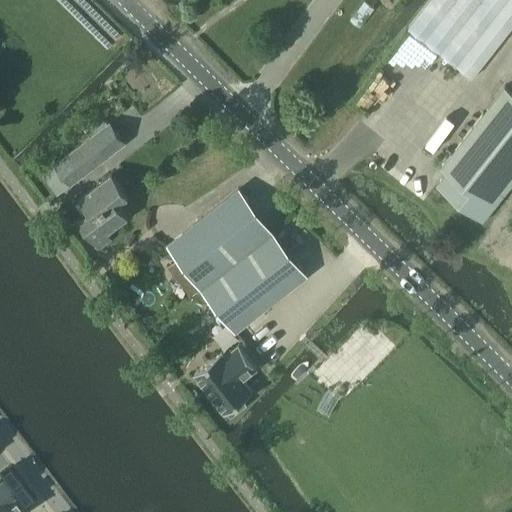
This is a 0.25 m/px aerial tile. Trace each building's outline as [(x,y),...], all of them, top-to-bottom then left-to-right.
[(511,0),(432,0),(410,29),(472,76),(511,23),(511,0)] [(437,185),(484,222),(511,187),(511,91),(505,86),(442,167),(448,172),(437,185)] [(90,137),(56,164),(72,185),(127,142),(111,121),(108,123),(104,117),(86,132),(90,137)] [(82,198),(91,211),(91,210),(95,215),(115,200),(118,205),(119,204),(129,196),(113,175),(82,198)] [(240,188),(169,244),(236,329),(307,274),(240,188)] [(91,210),(91,211),(80,219),(101,246),(112,238),(109,233),(128,217),(119,204),(118,205),(115,200),(95,215),(91,210)] [(223,352),(195,373),(226,412),(229,410),(232,414),(246,403),(243,399),(253,391),(244,378),(258,367),(240,344),(226,355),(223,352)] [(0,499),(13,489),(1,474),(0,472),(0,499)] [(13,489),(0,499),(0,511),(19,511),(26,506),(13,489)]
